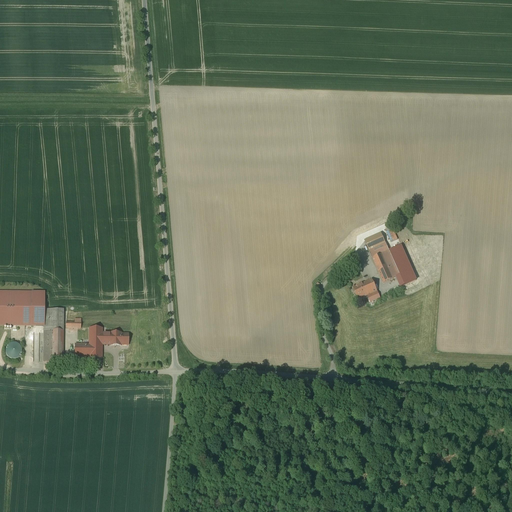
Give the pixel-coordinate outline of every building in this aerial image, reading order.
[(381,234),(365,241),(383,284),(400,277),(381,234)] [(372,280),(362,284),(367,296),(369,295),(372,302),(380,298),(372,280)] [(358,300),(367,296),(362,284),(353,288),(358,300)] [(0,327),(3,327),(44,328),(44,310),(44,293),(0,292),(0,327)] [(48,311),(44,310),(44,328),(44,333),(43,362),(63,363),(63,311),(48,311)] [(66,323),(66,329),(81,329),(81,326),(81,320),(74,320),(74,323),(66,323)] [(102,359),(102,345),(102,340),(102,334),(102,329),(89,329),(89,345),(75,345),(75,358),(89,359),(102,359)] [(110,334),(102,334),(102,340),(110,340),(110,346),(121,346),(121,345),(128,345),(128,335),(121,334),(110,334)] [(6,350),(6,351),(5,352),(5,354),(6,355),(6,357),(7,358),(8,359),(9,360),(10,361),(12,361),(13,361),(15,361),(16,361),(17,360),(19,359),(20,358),(21,357),(21,356),(22,354),(22,353),(21,351),(21,350),(20,349),(20,348),(18,347),(17,346),(16,345),(14,345),(13,345),(12,345),(10,346),(9,346),(8,347),(7,348),(6,350)]
